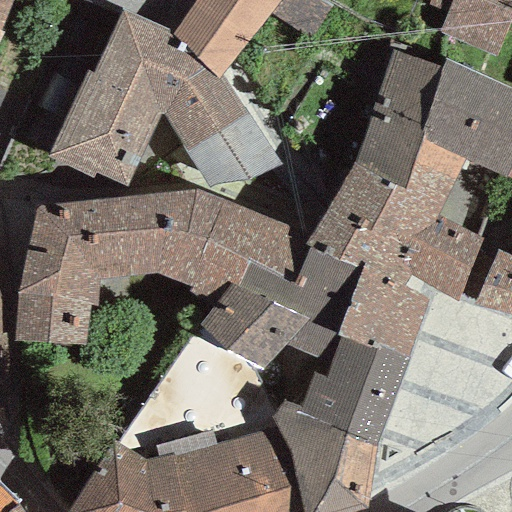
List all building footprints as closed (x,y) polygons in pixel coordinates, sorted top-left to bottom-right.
[(0,0),(0,30),(10,0),(0,0)] [(278,0),(194,0),(187,11),(171,34),(217,79),(221,75),(227,65),(267,14),(278,0)] [(308,39),(330,6),(320,0),(278,0),(267,14),(308,39)] [(511,7),(511,0),(458,0),(446,32),(494,51),(511,7)] [(86,70),(47,157),(91,178),(93,173),(125,187),(159,116),(162,115),(185,153),(247,113),(221,75),(217,79),(171,34),(121,10),(93,74),(86,70)] [(392,51),(353,163),(404,188),(420,138),(441,69),(392,51)] [(511,89),(444,59),(441,69),(420,138),(499,176),(506,178),(511,161),(511,89)] [(249,180),(280,166),(247,113),(185,153),(207,187),(249,180)] [(404,188),(353,163),(345,176),(310,233),(308,237),(303,245),(308,248),(362,270),(403,287),(407,281),(410,276),(457,301),(484,241),(476,236),(499,176),(420,138),(404,188)] [(194,191),(91,202),(98,279),(157,273),(217,302),(230,284),(236,288),(247,262),(292,285),(308,248),(303,245),(308,237),(252,211),(194,191)] [(14,342),(85,346),(89,306),(97,307),(98,279),(91,202),(37,208),(16,295),(14,342)] [(209,312),(189,335),(223,352),(251,365),(262,370),(283,346),(330,364),(339,338),(335,336),(362,270),(308,248),(292,285),(247,262),(236,288),(230,284),(217,302),(209,312)] [(511,258),(495,251),(474,305),(511,315),(511,258)] [(409,359),(418,333),(427,301),(403,287),(362,270),(335,336),(339,338),(377,352),(380,345),(409,359)] [(112,441),(67,511),(303,511),(289,450),(271,418),(251,365),(223,352),(189,335),(117,445),(112,441)] [(330,364),(325,378),(313,373),(299,407),(297,412),(375,446),(409,359),(380,345),(377,352),(339,338),(330,364)] [(299,407),(284,401),(271,418),(289,450),(303,511),(353,511),(367,508),(375,446),(297,412),(299,407)] [(0,511),(8,511),(16,505),(0,490),(0,511)]
